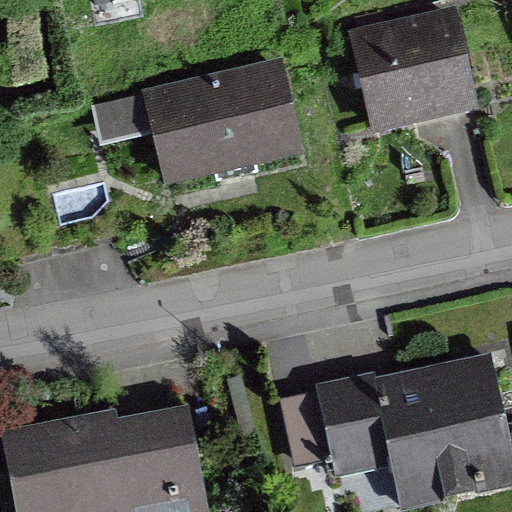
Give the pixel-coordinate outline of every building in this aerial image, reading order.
[(357,31),(347,33),(371,139),(481,114),(456,8),(385,25),(382,11),(354,18),(357,31)] [(283,59),(141,91),(142,95),(90,107),(100,149),(152,137),(165,193),(306,161),(283,59)] [(374,373),(314,386),(316,394),(279,402),(294,470),(331,461),(335,479),(340,478),(342,488),(393,477),(400,511),(416,511),(511,490),(511,451),(491,356),(376,381),(374,373)] [(255,432),(240,376),(225,380),(240,436),(255,432)] [(117,411),(0,432),(0,433),(14,511),(208,511),(189,408),(119,421),(117,411)]
